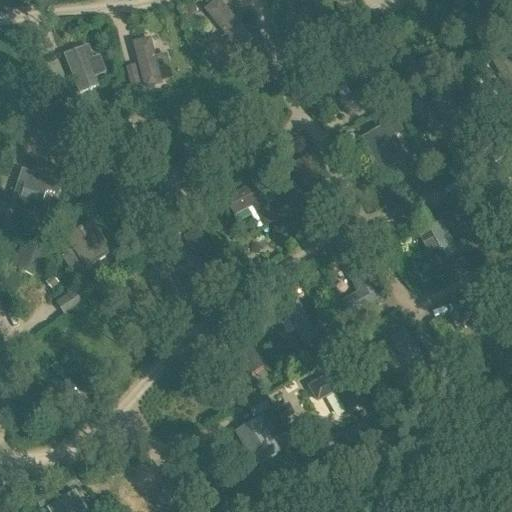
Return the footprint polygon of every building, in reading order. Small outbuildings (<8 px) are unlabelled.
[(225,37),(239,53),(253,41),(218,0),(204,12),(225,37)] [(511,25),(511,14),(501,0),(480,0),(503,32),(511,25)] [(186,9),(189,19),(197,16),(194,6),(186,9)] [(132,44),(145,90),(162,86),(161,82),(155,58),(150,39),(132,44)] [(89,47),(68,56),(83,93),(99,87),(95,78),(106,74),(100,57),(94,59),(89,47)] [(455,67),(448,50),(407,70),(415,86),(455,67)] [(511,97),(511,64),(511,62),(496,70),(511,97)] [(140,86),(135,66),(126,69),(130,88),(140,86)] [(480,88),(480,78),(468,77),(468,87),(480,88)] [(339,102),(348,117),(388,93),(379,78),(339,102)] [(436,109),(458,145),(472,137),(450,101),(436,109)] [(72,123),(76,131),(86,128),(83,119),(72,123)] [(130,125),(99,139),(116,176),(133,169),(125,151),(138,145),(130,125)] [(389,125),(362,139),(381,174),(407,160),(389,125)] [(330,203),(306,160),(291,168),(315,212),(330,203)] [(261,182),(225,200),(234,217),(252,207),(264,229),(281,220),(261,182)] [(19,183),(13,202),(40,211),(47,193),(19,183)] [(496,200),(488,226),(511,233),(511,197),(501,194),(499,200),(496,200)] [(434,237),(440,248),(433,252),(440,265),(460,255),(442,221),(429,227),(434,237)] [(91,223),(66,239),(85,267),(88,264),(90,268),(109,256),(107,252),(109,250),(91,223)] [(198,232),(184,240),(204,276),(219,268),(198,232)] [(23,243),(13,271),(35,278),(44,250),(23,243)] [(78,264),(71,254),(62,260),(69,270),(78,264)] [(458,273),(469,267),(464,257),(453,263),(458,273)] [(358,294),(342,303),(350,318),(381,302),(363,265),(347,273),(358,294)] [(73,292),(56,305),(65,318),(82,305),(73,292)] [(486,295),(449,316),(456,329),(480,316),(488,331),(502,323),(486,295)] [(297,300),(283,307),(289,320),(295,331),(304,347),(318,340),(297,300)] [(427,368),(406,331),(391,340),(412,377),(427,368)] [(264,368),(243,333),(229,341),(250,376),(264,368)] [(340,370),(307,390),(316,406),(333,396),(345,417),(362,407),(340,370)] [(264,397),(246,407),(254,420),(271,410),(264,397)] [(281,421),(291,416),(285,404),(275,410),(281,421)] [(261,418),(235,434),(255,468),(282,452),(261,418)] [(284,433),(275,438),(283,451),(292,445),(284,433)] [(177,472),(145,490),(157,511),(160,509),(161,511),(185,511),(197,505),(177,472)] [(87,511),(76,493),(47,510),(47,511),(87,511)] [(35,499),(40,508),(49,502),(45,494),(35,499)]
